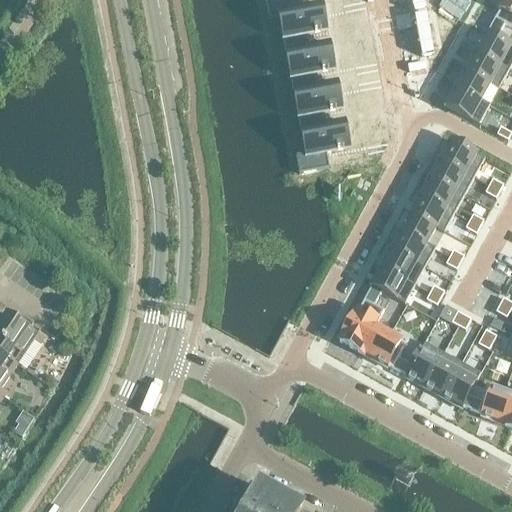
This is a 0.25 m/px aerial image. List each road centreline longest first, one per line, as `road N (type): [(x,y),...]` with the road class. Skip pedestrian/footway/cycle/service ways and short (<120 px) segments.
road 1 (residential): [(382,0),(409,147),(290,363)]
road 2 (secondary): [(168,354),(185,278),(186,201),(150,0)]
road 3 (secondary): [(121,0),(161,216),(160,273),(144,347)]
road 4 (residential): [(511,486),(290,363)]
road 5 (secondary): [(144,347),(121,408),(50,511)]
road 6 (secondary): [(85,511),(131,443),(168,354)]
road 7 (residential): [(245,452),(355,511)]
